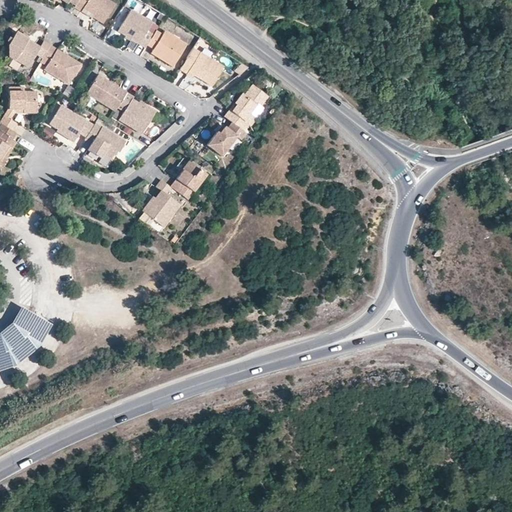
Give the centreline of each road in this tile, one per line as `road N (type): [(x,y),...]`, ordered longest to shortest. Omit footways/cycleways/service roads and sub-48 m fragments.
road 1 (residential): [(0,6),(36,10),(196,112),(146,168),(112,187),(44,165)]
road 2 (primary): [(0,471),(139,406),(332,344)]
road 3 (secondary): [(368,133),(193,0)]
